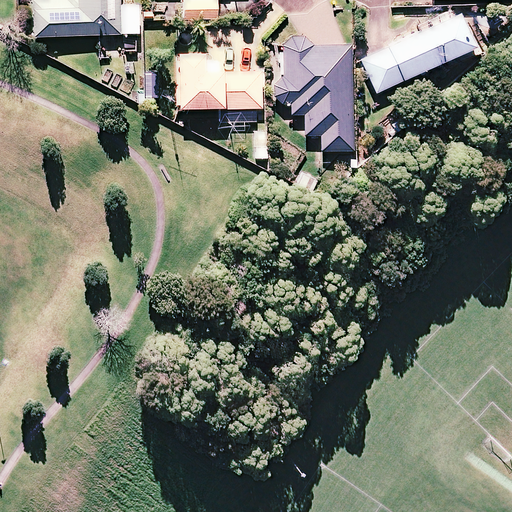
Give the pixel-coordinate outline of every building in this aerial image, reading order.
[(119,7),(118,0),(67,0),(67,1),(32,2),(33,38),(137,34),(137,7),(119,7)] [(183,0),(183,19),(215,20),(215,0),(183,0)] [(476,47),(461,15),(360,61),(375,93),(476,47)] [(317,153),(352,154),(352,45),(343,45),(343,20),(290,17),(289,41),(283,40),(282,78),(280,79),(278,80),(276,82),(275,84),(274,86),(273,88),(273,90),(273,93),(273,95),(274,97),(275,99),(276,101),(278,103),(280,104),(281,104),(281,105),(282,105),(290,106),(289,115),(303,116),(302,138),(318,138),(317,153)] [(245,28),(217,28),(217,55),(177,55),(176,109),(219,109),(260,109),(260,73),(245,73),(245,28)] [(266,159),(267,129),(253,128),(252,158),(266,159)] [(316,181),(298,172),(293,184),(311,192),(316,181)]
